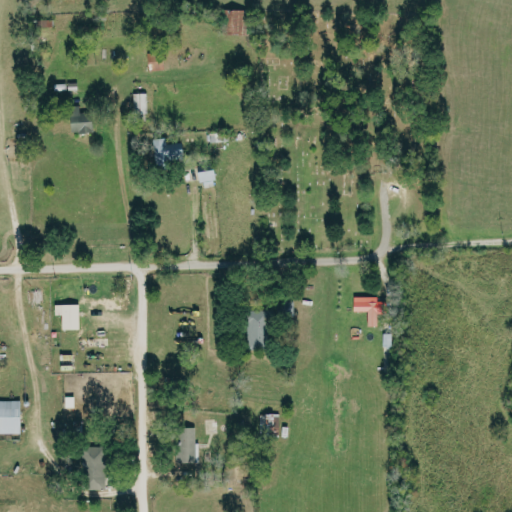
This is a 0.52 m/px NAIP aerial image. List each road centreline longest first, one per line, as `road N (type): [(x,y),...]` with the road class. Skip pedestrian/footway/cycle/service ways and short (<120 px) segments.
road 1 (residential): [(0,270),(353,259),(434,241),(511,239)]
road 2 (residential): [(139,511),(137,266)]
